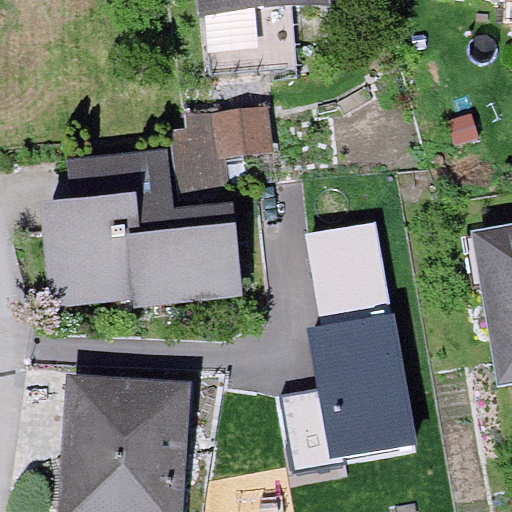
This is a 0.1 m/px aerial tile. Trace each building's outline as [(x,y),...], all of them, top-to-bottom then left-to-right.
[(317,0),(202,0),(205,20),(319,8),(317,0)] [(163,215),(42,224),(47,305),(133,299),(134,313),(223,306),(217,229),(164,233),(163,215)] [(286,392),(296,460),(414,443),(382,218),(302,229),(325,387),(286,392)] [(511,242),(481,248),(507,383),(511,381),(511,242)] [(171,511),(178,404),(69,397),(61,511),(171,511)]
